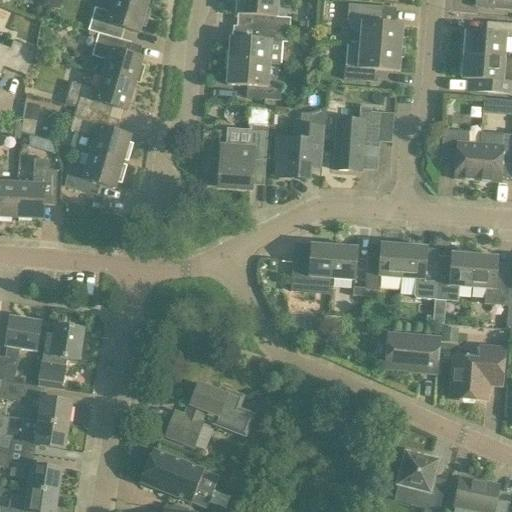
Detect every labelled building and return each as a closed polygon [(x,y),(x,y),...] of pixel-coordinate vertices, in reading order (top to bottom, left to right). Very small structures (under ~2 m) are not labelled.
[(116,0),(111,0),(107,13),(94,9),(88,32),(98,35),(120,42),(124,30),(138,34),(145,8),(116,0)] [(116,0),(145,8),(147,0),(116,0)] [(252,17),(251,29),(289,32),(290,20),(276,19),(277,0),(237,0),(236,16),(252,17)] [(511,0),(475,0),(474,9),(511,12),(511,0)] [(361,34),(360,46),(400,50),(402,27),(384,25),(385,9),(348,6),(347,23),(350,29),(355,34),(361,34)] [(511,24),(487,23),(486,35),(465,34),(463,57),(503,60),(505,37),(511,37),(511,24)] [(251,29),(250,41),(230,40),(228,63),(268,66),(280,67),(282,43),(288,44),(289,32),(251,29)] [(131,45),(120,42),(98,35),(91,58),(105,62),(101,76),(134,86),(141,61),(127,57),(131,45)] [(12,43),(10,50),(3,69),(14,73),(24,47),(12,43)] [(377,84),(378,72),(398,73),(400,50),(360,46),(347,45),(344,81),(377,84)] [(0,75),(3,69),(10,50),(0,46),(0,75)] [(36,52),(24,47),(14,73),(25,78),(36,52)] [(511,60),(503,60),(463,57),(462,80),(481,82),(481,95),(511,97),(511,60)] [(274,78),(267,78),(268,66),(228,63),(227,86),(247,88),(246,100),(280,102),(281,88),(274,78)] [(101,76),(96,91),(71,84),(65,106),(76,110),(108,119),(112,108),(126,112),(134,86),(101,76)] [(511,115),(511,101),(485,101),(485,115),(511,115)] [(250,128),(248,150),(222,148),(219,188),(250,190),(252,162),(265,163),(269,110),(248,108),(247,127),(250,128)] [(361,173),(361,172),(376,173),(381,115),(371,114),(371,109),(359,109),(358,123),(336,121),(333,171),(361,173)] [(70,149),(89,155),(122,164),(130,138),(115,134),(119,122),(108,119),(76,110),(69,132),(74,134),(70,149)] [(294,125),(292,141),(275,140),(273,161),(277,161),(276,178),(308,181),(309,170),(321,171),(324,127),(294,125)] [(452,165),(455,165),(454,181),(476,182),(479,147),(467,146),(468,133),(442,131),(440,160),(452,161),(452,165)] [(499,183),(510,184),(511,164),(511,136),(480,134),(479,147),(476,182),(499,184),(499,183)] [(96,197),(100,186),(114,190),(122,164),(89,155),(85,169),(71,165),(64,188),(96,197)] [(34,161),(32,186),(17,186),(15,220),(42,221),(43,206),(55,206),(57,173),(49,172),(50,161),(34,161)] [(0,169),(0,219),(15,220),(17,186),(1,185),(2,169),(0,169)] [(317,294),(318,279),(331,281),(333,248),(295,245),(291,293),(317,294)] [(378,278),(401,280),(403,247),(381,246),(380,247),(368,246),(365,289),(364,298),(376,299),(378,278)] [(438,250),(426,249),(403,247),(401,280),(414,281),(413,297),(416,300),(434,302),(438,258),(438,250)] [(356,250),(333,248),(331,281),(354,282),(356,250)] [(459,289),(471,290),(474,257),(451,255),(451,259),(438,258),(434,302),(433,310),(442,310),(443,302),(457,303),(459,289)] [(471,290),(485,291),(484,305),(506,307),(510,265),(496,264),(497,259),(474,257),(471,290)] [(353,298),(364,298),(365,289),(354,289),(353,298)] [(4,349),(6,349),(5,359),(0,358),(0,382),(14,384),(19,351),(34,353),(38,324),(8,320),(4,349)] [(62,388),(66,360),(76,362),(81,331),(54,327),(50,358),(42,357),(37,388),(43,389),(64,392),(65,388),(62,388)] [(416,373),(416,374),(436,376),(438,340),(388,336),(385,370),(416,373)] [(479,347),(477,362),(453,360),(450,399),(486,402),(487,388),(503,389),(506,349),(479,347)] [(23,386),(14,384),(0,382),(0,400),(6,402),(21,404),(22,399),(24,386),(23,386)] [(205,413),(215,417),(211,426),(245,439),(254,416),(239,410),(244,397),(227,391),(224,395),(198,385),(189,407),(186,405),(183,415),(174,412),(163,439),(193,450),(204,423),(202,423),(205,413)] [(25,399),(24,412),(39,414),(38,423),(67,428),(70,403),(41,399),(26,397),(25,399)] [(10,419),(3,418),(0,417),(0,451),(10,453),(13,437),(7,437),(10,419)] [(19,443),(34,446),(34,447),(63,451),(67,428),(38,423),(22,421),(19,443)] [(337,447),(363,453),(369,428),(342,422),(337,447)] [(0,469),(7,470),(10,453),(0,451),(0,469)] [(405,455),(397,487),(413,491),(409,506),(424,510),(423,511),(437,511),(442,494),(430,491),(437,463),(421,459),(422,455),(409,451),(408,455),(405,455)] [(204,471),(153,452),(140,485),(190,505),(204,471)] [(10,478),(29,481),(28,490),(57,494),(60,470),(31,466),(31,468),(12,465),(10,478)] [(354,476),(345,511),(366,511),(374,480),(354,476)] [(507,511),(509,504),(495,501),(497,488),(459,481),(454,508),(455,508),(453,511),(507,511)] [(28,490),(26,499),(10,497),(8,510),(0,508),(0,511),(53,511),(57,494),(28,490)]
